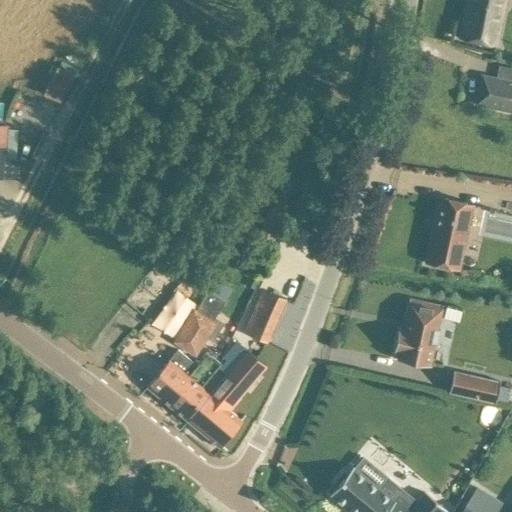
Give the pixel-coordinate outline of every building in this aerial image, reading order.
[(505,0),(467,0),(459,37),(496,45),(505,0)] [(476,104),(495,108),(511,111),(511,67),(499,65),(496,78),(482,75),(476,104)] [(57,66),(56,68),(44,93),(58,100),(71,74),(57,66)] [(459,270),(473,204),(439,197),(425,262),(459,270)] [(255,243),(270,249),(280,223),(265,217),(255,243)] [(106,272),(129,242),(107,225),(83,255),(106,272)] [(266,342),(285,298),(309,244),(284,232),(259,287),(263,289),(244,333),(266,342)] [(240,260),(247,273),(265,263),(257,250),(240,260)] [(197,312),(176,341),(193,354),(205,336),(208,332),(215,337),(224,323),(214,317),(224,301),(208,291),(195,311),(197,312)] [(409,298),(404,322),(406,323),(405,328),(398,326),(392,356),(397,357),(397,359),(430,366),(434,344),(437,345),(440,329),(438,328),(443,305),(409,298)] [(240,397),(266,366),(251,353),(247,350),(236,341),(221,359),(225,362),(219,369),(226,375),(210,394),(207,392),(201,387),(221,363),(207,352),(196,365),(178,349),(175,352),(169,360),(159,371),(146,386),(188,421),(220,447),(242,420),(229,410),(240,397)] [(453,371),(449,392),(495,403),(500,381),(453,371)] [(424,492),(416,502),(413,506),(400,495),(403,491),(388,478),(379,489),(352,467),(346,475),(343,473),(334,484),(337,486),(330,494),(351,511),(445,511),(447,510),(424,492)] [(511,511),(511,508),(509,511),(487,511),(469,500),(461,511),(511,511)]
